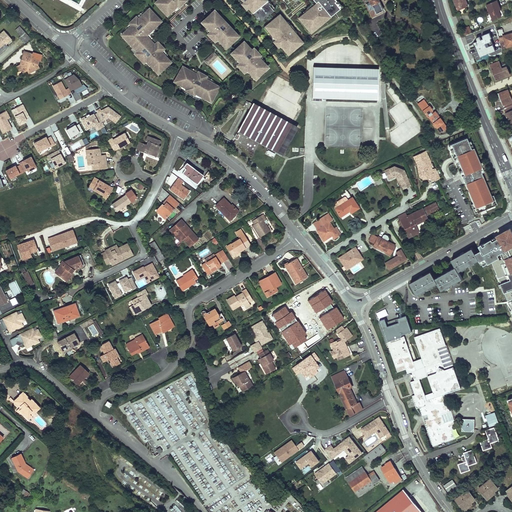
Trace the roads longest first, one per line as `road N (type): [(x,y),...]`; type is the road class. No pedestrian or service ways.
road 1 (residential): [(352,13),(437,137),(485,116)]
road 2 (residential): [(352,305),(511,215)]
road 3 (residential): [(189,341),(193,302),(300,235)]
road 4 (residential): [(179,131),(255,186),(300,235)]
road 5 (residential): [(159,182),(135,222),(141,254),(68,289)]
road 6 (residential): [(90,412),(202,511)]
road 7 (residential): [(390,398),(419,462),(454,511)]
road 8 (residential): [(90,412),(107,393),(167,371),(189,341)]
road 9 (primary): [(442,0),(485,116)]
road 10 (residential): [(109,88),(13,140),(7,151)]
